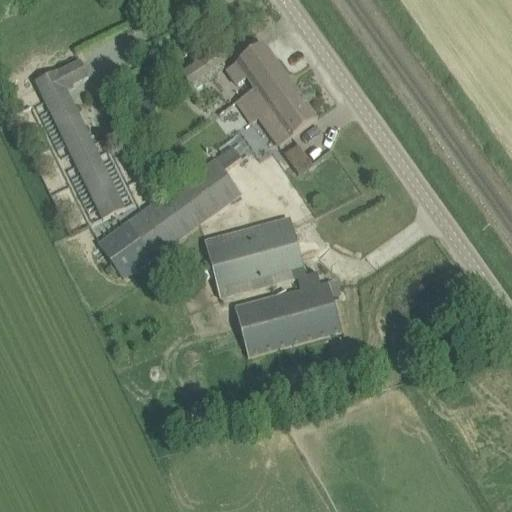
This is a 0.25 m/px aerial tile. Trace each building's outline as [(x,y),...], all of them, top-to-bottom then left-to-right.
[(317,122),(264,47),(226,73),(236,88),(247,80),(255,92),(236,106),(250,126),(259,120),(280,149),(317,122)] [(192,92),(224,69),(214,55),(182,78),(192,92)] [(74,87),(89,80),(80,62),(34,84),(102,222),(126,210),(69,94),(76,91),(74,87)] [(298,145),(284,155),(299,176),(313,165),(298,145)] [(216,163),(197,176),(99,247),(113,267),(106,271),(110,277),(117,272),(123,281),(240,197),(224,175),(242,162),(233,149),(215,161),(216,163)] [(289,220),(205,243),(221,302),(298,281),(305,278),(289,220)] [(414,251),(125,387),(183,511),(494,511),(482,486),(511,472),(511,458),(465,358),(429,375),(414,341),(449,325),(414,251)]
